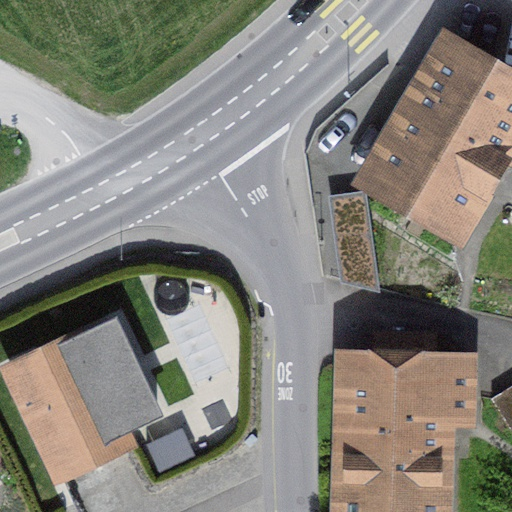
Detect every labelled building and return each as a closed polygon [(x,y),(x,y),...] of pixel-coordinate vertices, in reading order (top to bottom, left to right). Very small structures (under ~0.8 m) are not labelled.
[(511,165),(511,74),(442,34),(353,189),(462,252),(511,165)] [(361,200),(330,202),(338,286),(375,294),(361,200)] [(139,455),(82,334),(4,370),(60,491),(139,455)] [(472,360),(333,357),(329,511),(445,511),(448,430),(470,430),(472,360)] [(511,390),(490,405),(511,438),(511,390)]
